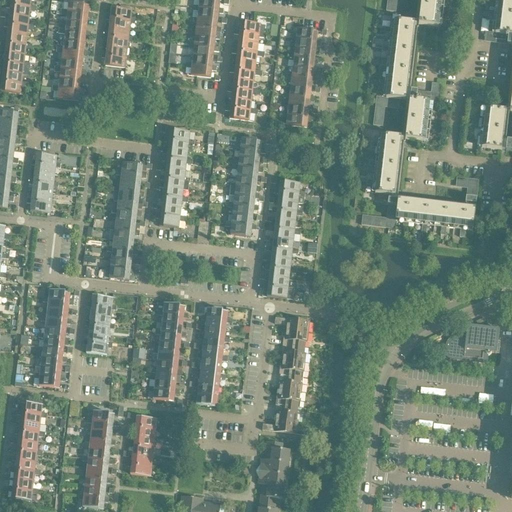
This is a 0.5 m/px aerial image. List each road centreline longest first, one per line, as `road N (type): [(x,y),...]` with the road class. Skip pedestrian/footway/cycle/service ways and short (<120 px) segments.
road 1 (residential): [(511,168),(451,161),(479,0)]
road 2 (residential): [(252,303),(256,257),(157,243),(146,243),(143,290)]
road 3 (residential): [(320,115),(332,17),(235,4)]
road 4 (tertiary): [(507,278),(407,327),(382,349)]
road 5 (residential): [(20,222),(30,135),(86,141)]
road 6 (residential): [(86,141),(103,0)]
road 7 (tertiary): [(392,357),(414,337),(511,287)]
road 8 (tertiary): [(382,349),(368,383),(358,478)]
road 9 (residential): [(382,349),(340,313),(269,305)]
road 10 (tertiary): [(366,479),(376,396),(392,357)]
road 11 (residential): [(235,4),(220,125)]
road 12 (residential): [(86,284),(53,280),(56,231),(20,222)]
